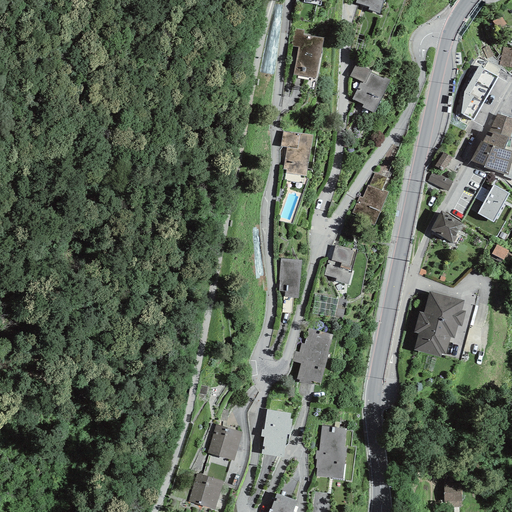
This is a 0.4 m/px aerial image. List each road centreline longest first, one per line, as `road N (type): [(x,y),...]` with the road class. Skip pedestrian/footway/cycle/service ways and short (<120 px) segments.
road 1 (residential): [(286,0),(274,114),(272,306),(263,346),(269,366),(279,366),(290,347),(326,230),(409,107),(422,39),(448,33)]
road 2 (secondary): [(372,400),(448,33)]
road 3 (residential): [(372,400),(390,390),(405,300),(429,226),(511,80)]
